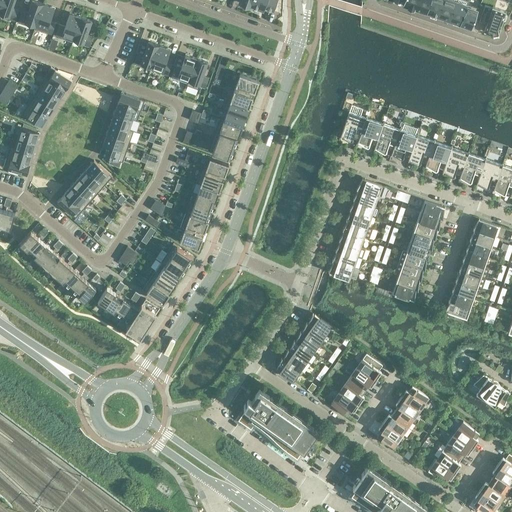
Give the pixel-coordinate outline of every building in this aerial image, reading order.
[(15,0),(2,0),(0,7),(0,15),(14,21),(18,9),(13,7),(15,0)] [(18,22),(35,28),(44,3),(34,0),(32,0),(28,12),(22,10),(18,22)] [(253,0),(252,5),(263,9),(264,7),(273,11),(276,0),(253,0)] [(404,0),(403,4),(408,6),(408,7),(414,9),(414,8),(415,9),(417,0),(404,0)] [(417,0),(415,9),(426,12),(430,0),(417,0)] [(430,0),(426,12),(431,14),(430,17),(436,19),(437,16),(442,0),(430,0)] [(442,0),(437,16),(449,20),(455,0),(442,0)] [(468,0),(455,0),(449,20),(460,24),(467,4),(468,4),(469,0),(468,0)] [(44,3),(35,28),(52,34),(56,22),(50,20),(54,7),(44,3)] [(467,4),(460,24),(472,28),(479,8),(468,4),(467,4)] [(485,5),(479,21),(487,23),(486,24),(484,30),(493,33),(493,34),(494,34),(497,33),(499,33),(498,32),(500,27),(503,20),(505,20),(507,15),(505,13),(506,11),(492,6),(492,7),(485,5)] [(73,41),(73,39),(81,16),(70,13),(65,26),(59,24),(58,28),(55,35),(69,40),(73,41)] [(92,20),(81,16),(73,39),(84,43),(83,44),(89,47),(93,36),(87,34),(92,20)] [(134,63),(151,70),(160,45),(148,41),(144,54),(138,52),(134,63)] [(171,49),(160,45),(151,70),(168,75),(172,64),(166,62),(171,49)] [(188,83),(197,58),(186,54),(181,67),(175,65),(171,77),(188,83)] [(208,62),(197,58),(188,83),(187,85),(198,89),(199,86),(205,88),(209,77),(203,75),(208,62)] [(49,79),(66,89),(72,79),(55,69),(49,78),(49,79)] [(244,93),(253,96),(259,80),(240,74),(236,84),(246,88),(244,93)] [(39,85),(60,98),(66,89),(49,79),(49,78),(45,76),(39,85)] [(218,86),(221,79),(215,77),(212,84),(218,86)] [(246,88),(236,84),(231,100),(249,107),(253,96),(244,93),(246,88)] [(34,95),(54,107),(60,98),(39,85),(34,95)] [(122,92),(118,102),(136,109),(141,111),(145,100),(122,92)] [(28,104),(49,117),(54,107),(34,95),(28,104)] [(246,117),(249,107),(231,100),(226,98),(222,109),(227,111),(227,110),(246,117)] [(133,119),(136,109),(118,102),(114,113),(133,119)] [(28,104),(22,113),(26,116),(43,126),(49,117),(28,104)] [(349,109),(340,136),(341,137),(342,136),(347,139),(348,139),(350,138),(350,137),(359,140),(366,117),(367,115),(366,115),(366,117),(349,111),(350,110),(349,109)] [(242,127),(246,117),(227,110),(227,111),(223,120),(242,127)] [(133,119),(114,113),(111,123),(129,129),(133,119)] [(366,117),(359,140),(358,142),(358,143),(359,142),(364,145),(366,145),(367,144),(367,143),(376,146),(383,123),(384,121),(383,121),(383,123),(366,117)] [(215,129),(238,137),(242,127),(223,120),(219,118),(215,129)] [(107,133),(130,141),(134,131),(129,129),(111,123),(107,133)] [(401,127),(400,127),(400,129),(383,123),(376,146),(375,148),(376,148),(381,151),(383,151),(384,150),(384,149),(393,152),(400,129),(401,127)] [(36,143),(39,132),(16,125),(13,136),(36,143)] [(238,137),(215,129),(212,139),(235,147),(238,137)] [(393,152),(392,154),(393,154),(398,157),(400,157),(401,156),(401,154),(410,157),(417,135),(418,133),(417,133),(417,135),(400,129),(393,152)] [(201,135),(195,133),(187,130),(185,135),(199,140),(201,135)] [(107,133),(103,143),(126,151),(130,141),(107,133)] [(410,157),(409,160),(410,159),(415,163),(417,163),(418,162),(418,160),(427,163),(434,141),(435,139),(434,139),(434,140),(417,135),(410,157)] [(10,146),(33,153),(36,143),(13,136),(10,146)] [(235,147),(212,139),(208,150),(231,158),(235,147)] [(434,141),(427,163),(426,166),(427,165),(432,168),(434,169),(435,168),(435,166),(444,169),(451,147),(452,145),(451,146),(434,141)] [(126,151),(103,143),(100,154),(123,162),(126,151)] [(30,164),(33,153),(10,146),(7,157),(30,164)] [(451,147),(444,169),(443,172),(444,172),(444,171),(449,174),(451,175),(452,173),(452,172),(461,175),(469,152),(469,151),(469,150),(468,152),(451,147)] [(148,159),(147,159),(155,162),(157,156),(144,151),(142,157),(148,159)] [(461,175),(460,178),(461,178),(461,177),(466,180),(468,180),(469,179),(469,178),(478,181),(486,158),(486,156),(485,158),(469,152),(461,175)] [(185,160),(191,162),(193,156),(187,154),(185,160)] [(7,157),(3,167),(27,174),(30,164),(7,157)] [(191,162),(185,160),(177,157),(175,163),(189,168),(191,162)] [(214,177),(223,180),(229,164),(210,157),(207,167),(206,168),(216,171),(214,177)] [(478,181),(477,183),(478,184),(478,183),(483,186),(485,186),(486,185),(486,184),(495,187),(503,164),(503,162),(502,164),(486,158),(478,181)] [(94,160),(87,168),(105,185),(112,176),(94,160)] [(511,167),(503,164),(495,187),(494,189),(495,190),(495,189),(500,192),(502,192),(503,191),(503,190),(511,193),(511,192),(511,167)] [(206,168),(207,167),(202,166),(196,182),(201,184),(201,183),(219,190),(223,180),(214,177),(216,171),(206,168)] [(105,185),(87,168),(79,176),(98,193),(105,185)] [(79,176),(72,185),(91,201),(98,193),(79,176)] [(363,178),(362,178),(358,184),(360,185),(358,188),(384,197),(387,188),(388,187),(382,185),(363,178)] [(201,183),(201,184),(197,193),(197,194),(216,200),(219,190),(201,183)] [(83,209),(91,201),(72,185),(65,193),(83,209)] [(356,196),(355,199),(375,206),(378,196),(384,198),(384,197),(358,188),(355,195),(356,196)] [(197,194),(197,193),(193,192),(189,202),(212,211),(216,200),(197,194)] [(83,209),(65,193),(57,201),(76,217),(83,209)] [(375,206),(355,199),(351,205),(353,206),(351,209),(371,216),(375,206)] [(443,206),(425,200),(421,210),(440,217),(440,213),(442,214),(443,206)] [(186,212),(209,220),(212,211),(189,202),(186,212)] [(153,203),(150,207),(162,215),(164,211),(153,203)] [(349,216),(348,219),(368,226),(371,216),(351,209),(348,215),(349,216)] [(0,228),(10,231),(15,213),(6,210),(0,228)] [(440,217),(421,210),(417,220),(436,227),(437,224),(439,224),(440,217)] [(209,220),(186,212),(180,228),(184,230),(194,233),(196,227),(205,230),(209,220)] [(157,227),(160,222),(148,214),(145,219),(157,227)] [(476,226),(475,229),(495,236),(499,225),(479,219),(478,218),(475,225),(476,226)] [(368,226),(348,219),(344,225),(346,226),(344,229),(364,236),(368,226)] [(436,227),(417,220),(414,231),(433,237),(433,234),(435,234),(436,227)] [(184,230),(180,240),(199,247),(205,230),(196,227),(194,233),(184,230)] [(342,237),(341,240),(361,247),(364,236),(344,229),(341,236),(342,237)] [(471,239),(491,246),(495,236),(475,229),(471,235),(473,236),(471,239)] [(38,238),(31,231),(18,245),(26,252),(38,238)] [(433,237),(414,231),(410,241),(429,248),(430,244),(432,244),(433,237)] [(46,244),(38,238),(26,252),(33,258),(46,244)] [(469,246),(468,249),(488,256),(491,246),(471,239),(468,245),(469,246)] [(361,247),(341,240),(337,246),(339,247),(337,250),(357,257),(361,247)] [(429,248),(410,241),(407,251),(426,258),(426,254),(428,255),(429,248)] [(173,243),(167,252),(187,266),(193,256),(173,243)] [(53,250),(46,244),(33,258),(41,265),(42,263),(53,250)] [(128,246),(125,250),(136,258),(140,253),(128,246)] [(466,256),(464,259),(484,266),(488,256),(468,249),(464,255),(466,256)] [(49,269),(60,257),(53,250),(42,263),(49,269)] [(133,263),(136,258),(125,250),(122,255),(133,263)] [(336,257),(334,260),(354,267),(357,257),(337,250),(334,256),(336,257)] [(403,261),(423,268),(423,265),(425,265),(426,258),(407,251),(403,261)] [(187,266),(167,252),(161,262),(181,275),(187,266)] [(67,263),(60,257),(49,269),(47,271),(55,278),(67,263)] [(484,266),(464,259),(461,266),(462,267),(461,270),(485,278),(488,268),(484,266)] [(353,268),(354,267),(334,260),(330,266),(332,267),(330,271),(350,278),(355,279),(358,270),(353,268)] [(400,271),(419,278),(420,275),(422,275),(423,268),(403,261),(400,271)] [(161,262),(155,270),(175,284),(181,275),(161,262)] [(74,270),(67,263),(55,278),(62,284),(64,282),(63,282),(74,270)] [(63,282),(64,282),(70,288),(82,276),(74,270),(63,282)] [(155,270),(149,279),(170,292),(175,284),(155,270)] [(459,277),(457,280),(477,287),(481,288),(485,278),(461,270),(457,276),(459,277)] [(396,282),(416,289),(416,285),(418,285),(419,278),(400,271),(396,282)] [(89,282),(82,276),(70,288),(69,290),(76,297),(78,295),(89,282)] [(170,292),(149,279),(143,289),(163,302),(170,292)] [(454,290),(474,297),(477,287),(457,280),(454,286),(455,287),(454,290)] [(96,289),(89,282),(78,295),(85,302),(96,289)] [(396,282),(392,292),(412,299),(413,295),(415,296),(416,289),(396,282)] [(97,303),(105,308),(115,292),(107,287),(97,303)] [(452,297),(450,300),(470,307),(474,297),(454,290),(450,296),(452,297)] [(115,292),(105,308),(113,314),(115,312),(114,312),(123,298),(115,292)] [(115,312),(122,317),(131,303),(123,298),(114,312),(115,312)] [(146,298),(139,308),(130,322),(126,327),(140,337),(160,307),(146,298)] [(447,311),(466,318),(470,307),(450,300),(447,307),(448,308),(447,311)] [(122,317),(130,322),(139,308),(131,303),(122,317)] [(332,326),(314,314),(313,317),(311,317),(308,323),(325,335),(332,326)] [(325,335),(308,323),(306,326),(305,325),(302,332),(319,344),(325,335)] [(319,344),(302,332),(300,335),(299,334),(296,341),(313,353),(319,344)] [(313,353),(296,341),(294,344),(292,343),(289,349),(307,362),(313,353)] [(337,347),(332,353),(336,356),(341,349),(337,347)] [(307,362),(289,349),(288,353),(286,352),(283,358),(300,370),(307,362)] [(332,362),(336,356),(332,353),(328,360),(332,362)] [(357,366),(376,379),(381,371),(379,370),(383,364),(366,353),(357,366)] [(300,370),(283,358),(282,361),(280,361),(277,368),(294,380),(300,370)] [(325,364),(320,371),(324,374),(328,367),(325,364)] [(357,366),(349,378),(365,389),(368,385),(371,386),(376,379),(357,366)] [(320,380),(324,374),(320,371),(316,377),(320,380)] [(479,388),(476,393),(485,400),(497,382),(495,381),(493,381),(484,374),(473,384),(474,384),(479,388)] [(349,378),(340,390),(359,403),(364,396),(362,394),(365,389),(349,378)] [(485,400),(494,406),(498,401),(503,405),(504,406),(510,392),(509,392),(500,386),(499,384),(497,382),(485,400)] [(307,389),(311,392),(316,385),(312,383),(307,389)] [(401,396),(420,409),(428,397),(412,385),(408,390),(406,389),(401,396)] [(304,453),(306,449),(319,432),(259,390),(251,402),(248,399),(243,406),(249,410),(243,419),(250,424),(252,421),(266,432),(282,446),(297,457),(301,451),(304,453)] [(331,403),(348,414),(351,409),(354,411),(359,403),(340,390),(331,403)] [(398,405),(395,410),(411,422),(420,409),(401,396),(395,404),(398,405)] [(383,421),(402,434),(411,422),(395,410),(391,415),(389,413),(383,421)] [(381,430),(377,435),(393,447),(402,434),(383,421),(378,428),(381,430)] [(463,421),(454,433),(473,447),(478,439),(475,437),(479,432),(463,421)] [(445,446),(462,457),(465,452),(467,454),(473,447),(454,433),(445,446)] [(462,457),(445,446),(437,458),(456,471),(461,464),(458,462),(462,457)] [(497,464),(511,474),(511,455),(509,453),(505,458),(503,456),(497,464)] [(450,479),(456,471),(437,458),(428,471),(444,482),(448,477),(450,479)] [(497,470),(491,478),(507,489),(511,482),(511,474),(497,464),(494,468),(497,470)] [(351,495),(375,511),(423,511),(427,507),(367,466),(352,487),(355,489),(351,495)] [(507,489),(491,478),(488,483),(485,481),(480,488),(499,502),(507,489)] [(491,511),(499,502),(480,488),(475,496),(477,498),(474,503),(486,511),(491,511)]
